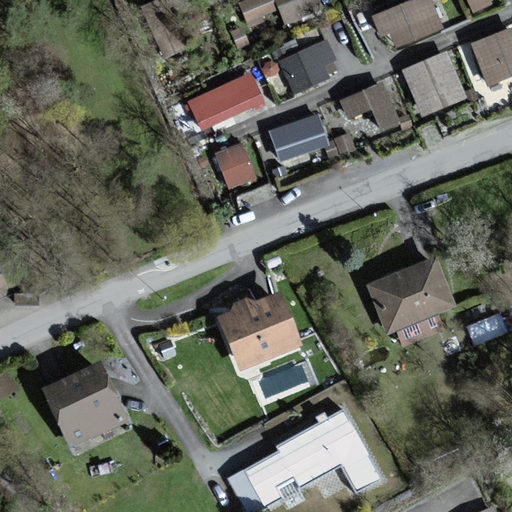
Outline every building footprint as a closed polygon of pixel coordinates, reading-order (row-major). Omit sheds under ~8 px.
[(162,0),(142,9),(163,57),(184,48),(163,0),(162,0)] [(315,0),(251,0),(239,5),(248,27),(278,14),(284,30),(322,13),(315,0)] [(441,30),(428,0),(418,0),(372,19),(380,39),(389,35),(395,49),(441,30)] [(498,0),(464,0),(471,13),(498,0)] [(511,75),(511,30),(511,29),(470,46),(486,86),(511,75)] [(334,70),(323,45),(280,63),(294,97),(326,83),(323,75),(334,70)] [(464,98),(444,54),(401,74),(421,117),(464,98)] [(252,85),(249,76),(190,101),(197,120),(202,131),(211,127),(261,106),(255,90),(252,85)] [(394,123),(379,86),(338,102),(346,122),(369,113),(375,130),(394,123)] [(326,145),(316,117),(266,135),(276,163),(326,145)] [(255,180),(242,146),(214,157),(227,191),(255,180)] [(451,309),(431,261),(366,288),(385,336),(451,309)] [(300,348),(277,295),(250,306),(248,300),(229,308),(231,313),(217,319),(240,374),(300,348)] [(125,423),(98,363),(39,390),(66,450),(125,423)] [(342,411),(338,414),(273,449),(275,454),(229,479),(246,511),(269,511),(283,505),(287,511),(304,501),(299,491),(341,468),(354,492),(379,479),(343,413),(342,411)] [(469,511),(496,511),(492,502),(469,511)]
